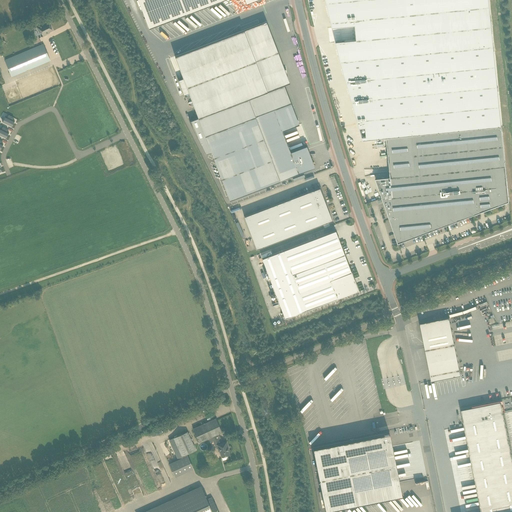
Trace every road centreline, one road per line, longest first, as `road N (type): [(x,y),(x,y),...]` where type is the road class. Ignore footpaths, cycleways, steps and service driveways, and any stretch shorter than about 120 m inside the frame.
road 1 (unclassified): [(297,0),(383,277)]
road 2 (unclassified): [(230,383),(191,259),(127,133)]
road 3 (unclassified): [(0,492),(230,383)]
road 4 (unclassified): [(383,277),(442,511)]
road 5 (residential): [(8,174),(2,157),(18,125),(49,109),(78,155),(127,133)]
road 6 (unclassified): [(127,133),(61,0)]
road 7 (unclassified): [(383,277),(511,229)]
road 8 (unclassified): [(263,511),(230,383)]
